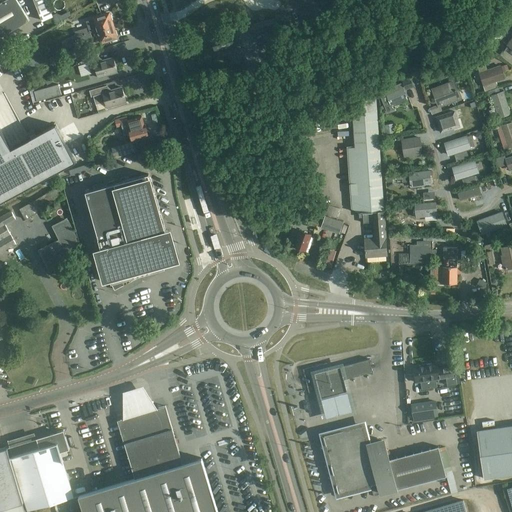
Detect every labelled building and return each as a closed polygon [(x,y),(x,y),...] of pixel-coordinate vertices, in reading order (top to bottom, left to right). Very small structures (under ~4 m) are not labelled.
[(0,0),(0,37),(29,20),(17,0),(0,0)] [(46,0),(33,0),(40,15),(51,11),(49,8),(46,0)] [(84,35),(91,33),(93,32),(113,26),(111,21),(113,20),(111,15),(109,16),(109,14),(86,21),(88,26),(74,31),(78,41),(85,38),(84,35)] [(252,34),(260,32),(266,30),(272,29),(275,39),(281,37),(276,17),(250,24),(252,34)] [(113,26),(93,32),(95,36),(98,35),(101,43),(117,38),(116,36),(117,35),(116,30),(114,31),(113,26)] [(231,33),(226,34),(212,38),(216,51),(234,46),(231,33)] [(31,56),(32,56),(33,58),(31,59),(33,63),(35,61),(36,65),(45,60),(40,51),(31,56)] [(93,64),(98,62),(96,57),(85,60),(89,74),(95,72),(93,64)] [(112,58),(98,62),(93,64),(95,72),(97,78),(115,73),(113,66),(114,66),(112,58)] [(480,73),(483,84),(495,80),(504,77),(500,66),(487,70),(480,73)] [(403,84),(405,90),(413,87),(411,81),(403,84)] [(431,89),(437,105),(438,107),(440,106),(461,99),(454,81),(431,89)] [(392,106),(393,105),(408,99),(403,88),(402,88),(401,84),(400,83),(379,92),(387,112),(393,110),(392,106)] [(34,91),(37,101),(61,95),(58,84),(34,91)] [(91,97),(93,96),(96,105),(104,103),(106,108),(124,103),(122,96),(123,96),(121,88),(107,92),(105,87),(94,90),(90,92),(91,97)] [(503,92),(500,93),(492,96),(499,117),(500,121),(510,117),(509,114),(510,113),(503,92)] [(364,212),(383,211),(384,211),(376,94),(352,105),(354,146),(347,146),(351,208),(359,213),(364,212)] [(455,112),(436,118),(441,133),(460,127),(455,112)] [(142,116),(127,120),(126,121),(127,124),(132,142),(134,141),(136,142),(138,141),(138,140),(149,137),(149,136),(150,134),(149,131),(146,129),(142,116)] [(492,127),(499,125),(496,117),(490,119),(492,127)] [(502,124),(498,125),(505,148),(511,145),(511,122),(508,124),(507,120),(501,122),(502,124)] [(0,202),(76,162),(56,125),(12,149),(0,126),(0,202)] [(479,129),(475,136),(481,139),(484,132),(479,129)] [(449,155),(454,154),(467,150),(470,148),(466,137),(445,144),(449,155)] [(420,138),(402,141),(405,157),(423,154),(420,138)] [(133,151),(131,141),(111,147),(114,156),(133,151)] [(472,152),(448,158),(449,163),(473,157),(472,152)] [(505,155),(496,158),(499,166),(508,163),(510,170),(511,168),(511,156),(506,158),(505,155)] [(457,179),(462,178),(474,174),(478,172),(474,161),(453,168),(457,179)] [(430,171),(410,174),(412,186),(432,184),(430,171)] [(148,175),(85,191),(104,260),(99,261),(105,281),(110,280),(111,285),(112,284),(115,290),(142,276),(165,269),(163,264),(174,259),(170,252),(175,251),(172,240),(167,242),(164,230),(163,230),(158,214),(159,214),(159,212),(158,212),(153,196),(154,196),(154,194),(152,194),(148,178),(149,178),(148,175)] [(475,177),(474,175),(463,179),(465,185),(476,182),(475,177)] [(64,198),(58,187),(19,209),(25,220),(64,198)] [(436,202),(416,205),(417,218),(438,215),(436,202)] [(0,252),(16,244),(5,224),(15,219),(11,211),(0,217),(0,252)] [(384,221),(383,211),(364,212),(364,222),(372,222),(384,221)] [(479,226),(485,224),(488,232),(507,225),(503,211),(477,221),(479,226)] [(312,214),(308,225),(317,228),(322,214),(312,214)] [(326,216),(325,215),(321,228),(340,234),(344,222),(336,219),(326,216)] [(59,239),(40,249),(50,270),(80,255),(74,243),(77,241),(75,237),(76,237),(67,218),(52,225),(59,239)] [(385,221),(384,221),(372,222),(374,238),(385,238),(387,237),(385,221)] [(300,230),(295,246),(308,251),(314,235),(300,230)] [(386,255),(385,238),(373,239),(373,238),(364,239),(365,247),(366,247),(366,256),(386,255)] [(432,244),(411,244),(411,263),(423,263),(427,266),(431,263),(437,263),(437,249),(432,249),(432,244)] [(504,255),(502,255),(505,270),(511,268),(511,246),(502,248),(504,255)] [(444,247),(444,259),(457,260),(458,247),(444,247)] [(470,271),(471,255),(463,254),(462,271),(470,271)] [(431,265),(431,276),(436,276),(435,283),(457,284),(457,273),(461,273),(461,269),(457,269),(457,267),(454,267),(454,260),(444,260),(444,266),(431,265)] [(486,283),(480,280),(476,286),(483,289),(486,283)] [(424,346),(410,347),(410,355),(424,354),(424,346)] [(344,379),(373,371),(372,366),(370,358),(315,373),(317,380),(318,386),(344,379)] [(453,380),(460,379),(459,375),(458,366),(454,366),(438,369),(437,363),(430,364),(413,366),(414,373),(416,382),(452,377),(453,380)] [(347,391),(344,379),(318,386),(321,398),(347,391)] [(458,387),(458,382),(434,383),(434,390),(438,390),(438,396),(449,396),(448,387),(458,387)] [(125,419),(159,409),(144,385),(126,392),(125,419)] [(347,391),(321,398),(324,407),(326,416),(352,409),(350,400),(347,391)] [(436,400),(422,402),(411,404),(413,418),(413,422),(439,418),(436,400)] [(225,406),(205,411),(212,436),(231,430),(225,406)] [(125,444),(173,430),(166,407),(159,409),(125,419),(118,421),(125,444)] [(484,479),(511,475),(511,425),(477,431),(484,479)] [(439,447),(389,460),(385,443),(382,441),(372,444),(368,445),(364,430),(358,427),(329,434),(325,441),(338,489),(344,493),(371,485),(378,484),(380,493),(447,476),(439,449),(439,447)] [(10,447),(8,447),(28,511),(73,497),(72,494),(66,471),(63,463),(60,453),(69,450),(64,430),(54,433),(50,434),(36,439),(37,439),(39,448),(12,456),(10,447)] [(173,430),(125,444),(135,478),(183,463),(173,430)] [(0,510),(23,503),(24,503),(8,447),(0,448),(0,510)] [(218,511),(203,458),(135,479),(144,511),(218,511)] [(143,511),(134,478),(80,495),(85,511),(143,511)] [(423,511),(466,511),(463,499),(423,511)] [(0,511),(25,511),(23,503),(0,510),(0,511)]
